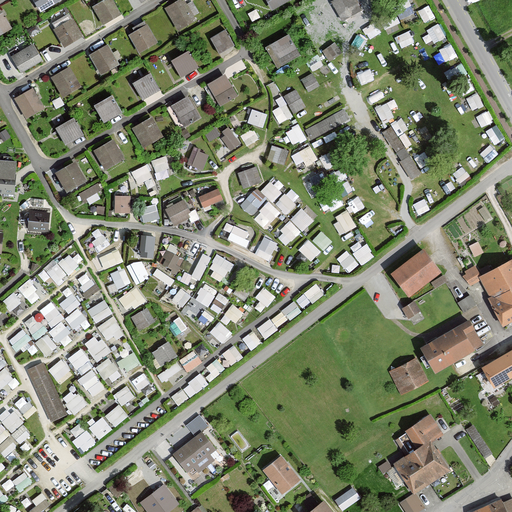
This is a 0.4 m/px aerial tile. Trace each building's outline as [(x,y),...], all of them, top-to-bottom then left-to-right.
[(34,0),(41,11),(59,0),(34,0)] [(112,0),(104,0),(94,6),(104,24),(120,15),(112,0)] [(267,0),(272,8),(286,0),(267,0)] [(354,0),(336,0),(333,2),(343,19),(360,10),(354,0)] [(410,0),(404,0),(396,3),(401,16),(415,11),(410,0)] [(184,2),(168,11),(178,29),(194,19),(184,2)] [(0,33),(10,28),(1,13),(0,13),(0,33)] [(370,36),(382,29),(376,19),(364,26),(370,36)] [(72,20),(55,29),(65,46),(82,37),(72,20)] [(434,40),(446,33),(440,20),(427,27),(434,40)] [(146,25),(130,34),(140,52),(156,43),(146,25)] [(410,28),(396,33),(404,53),(412,49),(409,43),(415,40),(410,28)] [(225,32),(211,40),(219,54),(233,46),(225,32)] [(289,36),(268,48),(278,66),(299,55),(289,36)] [(451,41),(440,48),(447,60),(458,53),(451,41)] [(341,53),(335,44),(323,52),(329,61),(341,53)] [(33,46),(13,57),(22,71),(41,60),(33,46)] [(108,47),(91,56),(101,74),(118,65),(108,47)] [(188,52),(171,62),(181,78),(198,68),(188,52)] [(361,81),(372,78),(369,67),(359,70),(361,81)] [(69,69),(53,78),(63,96),(79,87),(69,69)] [(152,73),(134,83),(144,100),(161,90),(152,73)] [(318,86),(312,75),(302,80),(309,91),(318,86)] [(225,76),(209,85),(221,104),(236,95),(225,76)] [(33,90),(16,99),(26,117),(43,108),(33,90)] [(305,107),(296,92),(286,97),(295,113),(305,107)] [(283,93),(276,96),(279,104),(273,107),(280,121),(294,115),(283,93)] [(113,96),(95,106),(105,122),(122,112),(113,96)] [(188,98),(173,106),(184,125),(199,117),(188,98)] [(383,118),(394,114),(389,100),(378,103),(383,118)] [(263,125),(267,111),(252,106),(248,120),(263,125)] [(348,119),(344,111),(307,131),(311,139),(348,119)] [(74,119),(56,129),(66,145),(83,135),(74,119)] [(152,119),(135,129),(144,146),(162,135),(152,119)] [(383,130),(410,174),(429,162),(418,145),(415,147),(399,120),(383,130)] [(294,143),(307,136),(299,121),(286,128),(294,143)] [(496,123),(487,129),(495,142),(504,136),(496,123)] [(231,147),(241,142),(230,124),(220,129),(231,147)] [(242,132),(250,147),(261,141),(254,126),(242,132)] [(207,132),(210,138),(221,133),(218,127),(207,132)] [(113,142),(96,152),(105,168),(123,158),(113,142)] [(267,157),(284,162),(289,147),(272,142),(267,157)] [(297,163),(305,159),(307,163),(318,158),(311,144),(293,153),(297,163)] [(203,168),(209,152),(192,146),(187,162),(203,168)] [(165,153),(153,157),(160,177),(172,174),(165,153)] [(16,162),(0,160),(0,192),(13,194),(16,162)] [(137,181),(153,176),(149,162),(133,167),(137,181)] [(344,192),(360,185),(350,162),(334,169),(344,192)] [(461,180),(470,174),(461,162),(452,169),(461,180)] [(238,169),(243,184),(262,179),(257,163),(238,169)] [(76,164),(58,174),(68,191),(86,180),(76,164)] [(270,179),(261,188),(273,199),(286,184),(279,177),(274,182),(270,179)] [(84,202),(103,195),(98,182),(80,189),(84,202)] [(198,194),(203,205),(224,197),(219,185),(198,194)] [(258,186),(240,201),(251,213),(268,198),(258,186)] [(337,189),(320,195),(325,209),(342,203),(337,189)] [(285,190),(275,200),(287,212),(297,202),(285,190)] [(348,200),(355,211),(366,204),(359,193),(348,200)] [(165,205),(174,223),(194,212),(185,195),(165,205)] [(129,197),(116,197),(116,212),(129,212),(129,197)] [(270,199),(254,215),(267,227),(282,211),(270,199)] [(156,201),(140,205),(143,219),(160,215),(156,201)] [(291,217),(304,229),(315,217),(303,205),(291,217)] [(348,207),(334,215),(343,232),(357,224),(348,207)] [(50,213),(30,211),(28,229),(49,231),(50,213)] [(277,234),(288,244),(302,229),(291,218),(277,234)] [(228,219),(224,227),(230,230),(228,236),(247,245),(253,231),(228,219)] [(100,225),(89,231),(101,249),(111,242),(100,225)] [(322,228),(313,238),(324,248),(333,239),(322,228)] [(264,234),(256,252),(272,258),(279,240),(264,234)] [(154,238),(142,237),(141,251),(142,251),(142,256),(153,257),(154,238)] [(300,246),(312,259),(322,249),(310,237),(300,246)] [(363,262),(373,255),(361,237),(351,245),(363,262)] [(485,253),(479,241),(470,246),(476,257),(485,253)] [(69,272),(85,257),(76,247),(60,262),(69,272)] [(100,253),(104,266),(124,260),(120,247),(100,253)] [(338,256),(350,270),(360,262),(347,247),(338,256)] [(161,262),(178,270),(185,256),(168,248),(161,262)] [(445,272),(427,249),(394,274),(412,298),(445,272)] [(202,279),(211,253),(202,250),(193,276),(202,279)] [(213,267),(212,276),(227,278),(231,256),(214,253),(212,266),(213,267)] [(127,264),(136,282),(150,274),(141,256),(127,264)] [(45,278),(50,273),(58,281),(68,272),(55,258),(39,272),(45,278)] [(511,261),(482,277),(481,278),(482,280),(492,298),(491,299),(504,324),(511,319),(511,261)] [(110,272),(119,288),(132,280),(124,265),(110,272)] [(482,277),(476,265),(465,271),(467,274),(464,276),(470,286),(482,280),(481,278),(482,277)] [(158,266),(154,272),(171,283),(175,277),(158,266)] [(186,269),(182,278),(188,281),(193,273),(186,269)] [(88,270),(77,278),(89,295),(100,287),(88,270)] [(19,285),(32,302),(42,294),(29,277),(19,285)] [(203,281),(196,298),(210,304),(217,287),(203,281)] [(296,296),(303,306),(325,291),(317,281),(296,296)] [(138,284),(125,291),(135,306),(147,299),(138,284)] [(234,292),(244,296),(247,289),(237,284),(234,292)] [(262,310),(276,294),(264,284),(255,294),(261,299),(256,304),(262,310)] [(183,305),(192,293),(182,285),(172,297),(183,305)] [(70,288),(58,299),(69,311),(81,300),(70,288)] [(10,307),(22,300),(14,290),(3,297),(10,307)] [(220,290),(213,301),(224,307),(230,296),(220,290)] [(458,299),(464,309),(476,301),(471,292),(458,299)] [(97,321),(113,310),(104,296),(88,307),(97,321)] [(52,324),(64,315),(51,298),(40,308),(52,324)] [(290,318),(302,308),(294,298),(282,307),(290,318)] [(233,301),(225,313),(236,321),(245,310),(233,301)] [(422,312),(415,301),(404,308),(410,319),(422,312)] [(74,327),(81,321),(85,327),(92,321),(78,305),(65,316),(74,327)] [(205,326),(213,314),(205,308),(197,320),(205,326)] [(154,321),(147,310),(133,318),(140,329),(154,321)] [(36,312),(25,319),(36,337),(47,330),(36,312)] [(108,340),(124,330),(114,314),(98,323),(108,340)] [(271,316),(258,325),(265,336),(278,327),(271,316)] [(210,330),(223,341),(233,330),(220,318),(210,330)] [(63,345),(75,336),(61,319),(50,328),(63,345)] [(478,330),(473,320),(423,348),(438,374),(479,351),(478,349),(485,345),(476,331),(478,330)] [(17,347),(32,337),(24,326),(9,337),(17,347)] [(252,348),(263,340),(254,328),(243,336),(252,348)] [(47,353),(58,344),(47,331),(36,340),(47,353)] [(111,350),(97,331),(84,341),(98,359),(111,350)] [(223,351),(232,363),(244,354),(235,342),(223,351)] [(176,356),(168,344),(153,353),(161,365),(176,356)] [(82,345),(68,354),(80,372),(94,364),(82,345)] [(188,370),(203,360),(195,348),(180,357),(188,370)] [(135,350),(120,357),(126,370),(141,363),(135,350)] [(511,380),(511,352),(485,368),(497,389),(511,380)] [(103,377),(112,373),(116,382),(124,379),(113,355),(97,363),(103,377)] [(64,356),(49,364),(60,382),(74,374),(64,356)] [(218,356),(206,364),(213,376),(226,367),(218,356)] [(429,381),(417,357),(389,372),(401,395),(429,381)] [(178,360),(158,371),(162,379),(182,367),(178,360)] [(43,362),(28,369),(35,386),(38,393),(43,405),(51,422),(60,418),(68,415),(43,362)] [(8,380),(13,386),(19,380),(4,365),(0,368),(0,384),(2,386),(8,380)] [(91,366),(79,376),(94,397),(107,387),(91,366)] [(140,388),(152,380),(144,369),(132,378),(140,388)] [(172,393),(179,403),(209,381),(202,371),(172,393)] [(122,403),(135,394),(128,383),(115,391),(122,403)] [(62,395),(74,411),(87,402),(75,386),(62,395)] [(106,413),(116,425),(130,413),(119,401),(106,413)] [(11,403),(0,413),(0,416),(13,430),(25,418),(11,403)] [(99,437),(113,426),(103,414),(89,424),(99,437)] [(446,435),(432,414),(407,431),(408,433),(396,441),(407,457),(432,441),(433,443),(446,435)] [(209,426),(200,415),(187,425),(196,437),(202,432),(209,426)] [(81,420),(69,429),(85,449),(97,440),(81,420)] [(0,448),(6,454),(19,442),(0,422),(0,421),(0,448)] [(20,441),(32,432),(24,421),(12,430),(20,441)] [(473,422),(467,427),(486,454),(492,449),(473,422)] [(217,450),(202,432),(196,437),(173,455),(187,473),(195,467),(199,473),(216,461),(211,455),(217,450)] [(452,471),(433,443),(432,441),(407,457),(395,465),(415,494),(415,495),(417,494),(452,471)] [(302,480),(283,456),(264,471),(283,495),(302,480)] [(21,488),(32,479),(25,469),(13,477),(21,488)] [(113,479),(115,491),(133,487),(131,475),(113,479)] [(32,511),(37,511),(52,501),(42,488),(25,501),(32,511)] [(164,495),(159,488),(141,503),(147,511),(170,511),(181,504),(170,490),(164,495)] [(359,499),(353,490),(337,501),(343,510),(359,499)] [(415,495),(415,494),(400,503),(406,511),(419,511),(426,508),(417,494),(415,495)] [(508,511),(504,500),(476,511),(508,511)] [(330,511),(323,503),(312,511),(330,511)]
